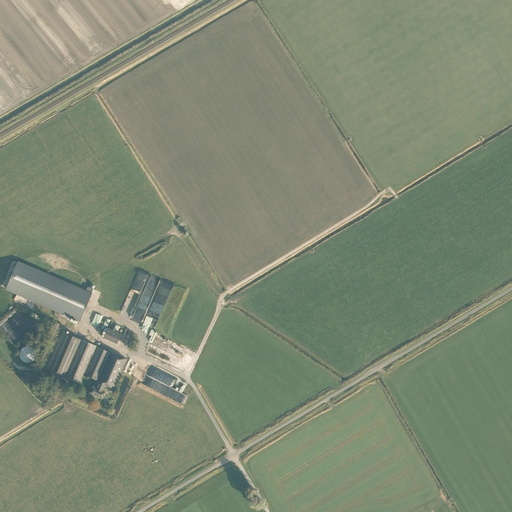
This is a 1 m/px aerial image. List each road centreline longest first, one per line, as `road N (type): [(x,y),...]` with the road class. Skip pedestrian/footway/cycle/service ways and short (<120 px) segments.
road 1 (unclassified): [(139,511),(511,288)]
road 2 (track): [(218,309),(226,292),(388,188),(396,197)]
road 3 (track): [(56,326),(40,369),(62,381),(51,406),(0,439)]
